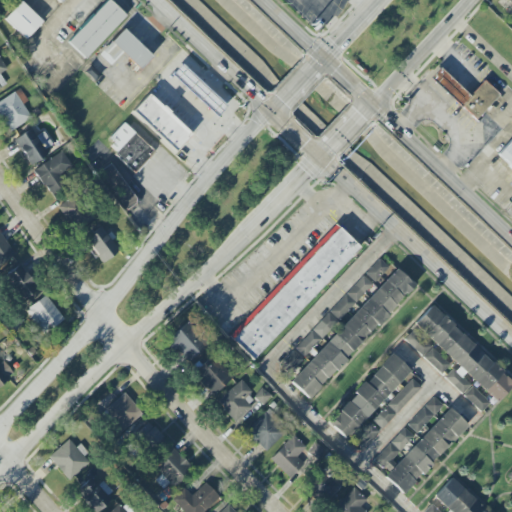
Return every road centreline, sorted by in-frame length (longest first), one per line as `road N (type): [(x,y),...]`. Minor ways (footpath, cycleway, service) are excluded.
road 1 (secondary): [(156,0),(511,336)]
road 2 (residential): [(0,178),(123,344),(277,511)]
road 3 (secondary): [(511,236),(262,0)]
road 4 (secondary): [(270,110),(100,314)]
road 5 (secondary): [(0,476),(123,344)]
road 6 (secondary): [(123,344),(245,237)]
road 7 (secondary): [(100,314),(0,427)]
road 8 (secondary): [(373,103),(471,0)]
